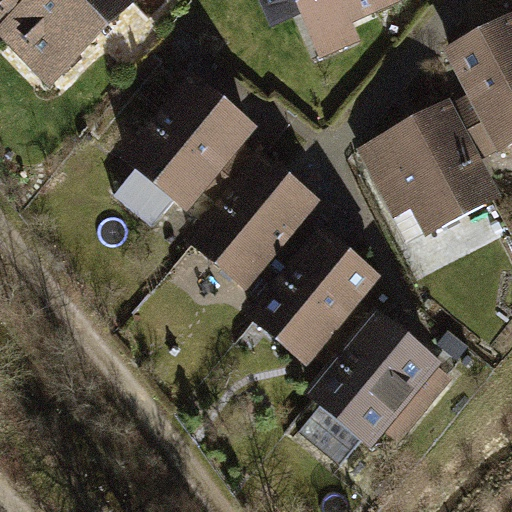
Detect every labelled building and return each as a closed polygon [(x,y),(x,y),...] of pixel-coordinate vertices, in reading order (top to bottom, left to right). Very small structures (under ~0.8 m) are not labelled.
[(0,0),(0,35),(1,36),(39,0),(0,0)] [(0,37),(0,49),(45,96),(145,0),(39,0),(1,36),(0,37)] [(421,0),(293,0),(320,59),(426,11),(421,0)] [(511,179),(511,54),(445,92),(499,187),(511,179)] [(268,155),(198,94),(124,179),(194,240),(268,155)] [(498,212),(444,117),(368,160),(422,255),(498,212)] [(328,233),(258,172),(184,257),(254,318),(328,233)] [(387,319),(317,259),(243,344),(314,404),(387,319)] [(456,399),(385,338),(312,423),(382,484),(456,399)]
